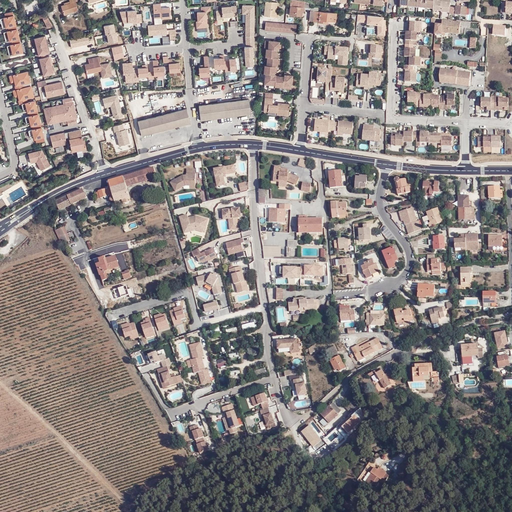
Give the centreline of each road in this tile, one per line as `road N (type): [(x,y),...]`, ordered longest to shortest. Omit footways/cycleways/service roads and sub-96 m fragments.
road 1 (residential): [(253,144),(268,341),(293,420),(380,361),(511,314)]
road 2 (track): [(143,387),(59,249),(0,272)]
road 3 (track): [(129,511),(168,496),(189,469),(225,464),(292,431),(293,420)]
road 4 (track): [(0,381),(129,511)]
road 5 (residential): [(387,163),(379,206),(410,264),(371,291)]
road 6 (residential): [(102,173),(57,33)]
road 7 (track): [(189,469),(143,387),(113,396)]
